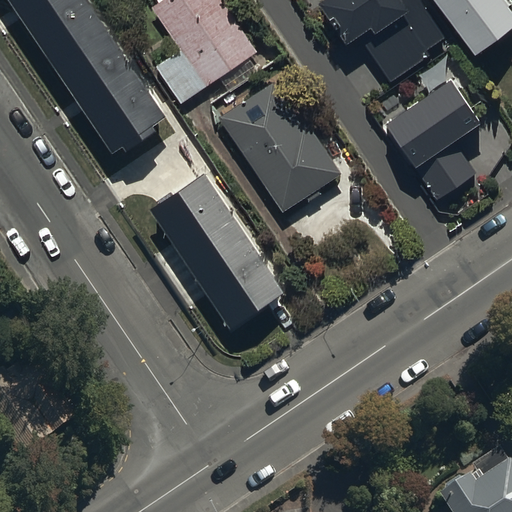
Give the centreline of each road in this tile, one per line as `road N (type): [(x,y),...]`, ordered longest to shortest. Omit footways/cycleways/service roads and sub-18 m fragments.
road 1 (residential): [(0,150),(211,461)]
road 2 (tertiary): [(211,461),(511,258)]
